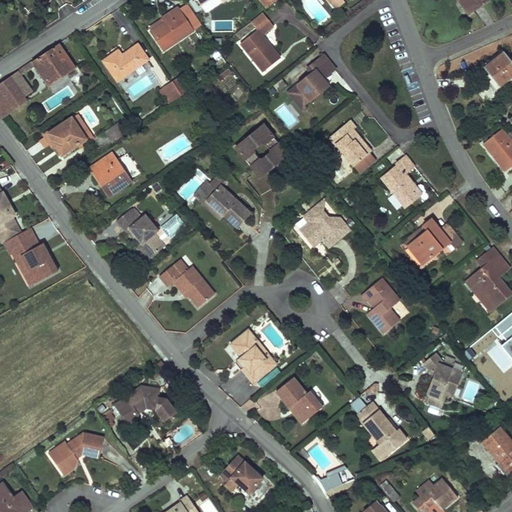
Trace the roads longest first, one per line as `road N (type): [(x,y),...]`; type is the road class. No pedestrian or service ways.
road 1 (residential): [(171,350),(0,128)]
road 2 (residential): [(381,0),(330,40),(396,132),(446,114)]
road 3 (residential): [(237,415),(170,474),(116,507)]
road 4 (residential): [(171,350),(248,291),(300,297)]
road 5 (residential): [(446,114),(511,232)]
road 6 (residential): [(326,511),(309,481),(237,415)]
road 7 (residential): [(0,71),(106,0)]
